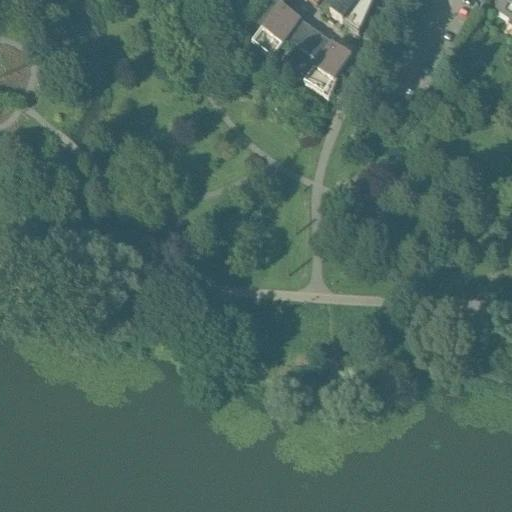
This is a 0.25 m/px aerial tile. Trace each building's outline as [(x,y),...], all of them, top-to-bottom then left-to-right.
[(275,0),(266,0),(241,33),(255,44),(280,9),(283,6),(275,0)] [(320,0),(306,0),(306,1),(316,8),(322,1),(320,0)] [(343,0),(330,18),(358,39),(375,0),(343,0)] [(511,0),(504,0),(496,13),(511,22),(511,20),(511,0)] [(252,49),(272,63),(287,42),(319,66),(304,86),(328,104),(340,78),(352,62),(280,9),(255,44),(252,49)]
